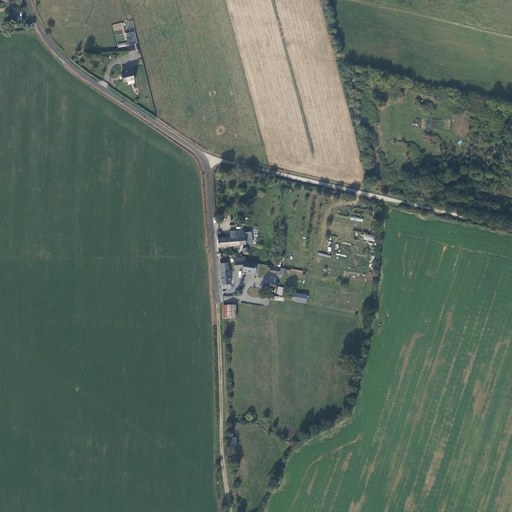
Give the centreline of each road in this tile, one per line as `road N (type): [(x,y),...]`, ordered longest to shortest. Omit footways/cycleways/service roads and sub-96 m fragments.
road 1 (unclassified): [(218,298),(204,161),(64,60),(27,0)]
road 2 (track): [(230,511),(218,298)]
